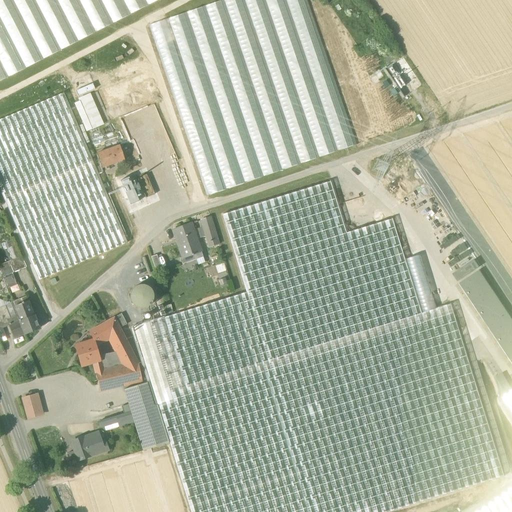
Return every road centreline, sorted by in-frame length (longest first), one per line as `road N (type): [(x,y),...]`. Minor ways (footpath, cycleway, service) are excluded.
road 1 (track): [(511,104),(168,219)]
road 2 (secondary): [(0,383),(47,511)]
